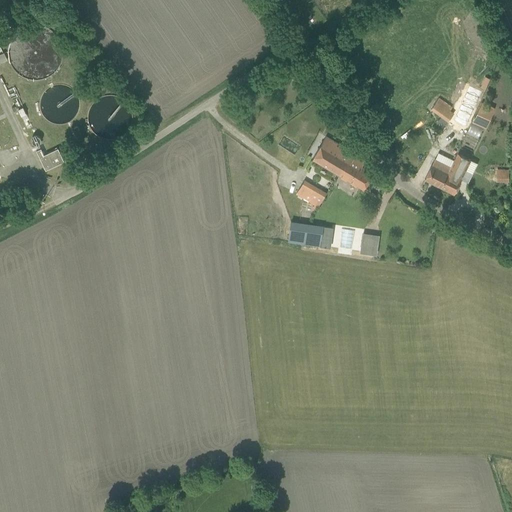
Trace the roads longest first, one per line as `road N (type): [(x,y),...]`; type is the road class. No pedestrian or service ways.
road 1 (unclassified): [(40,213),(304,44)]
road 2 (unclassified): [(511,246),(416,201),(381,163),(304,44)]
